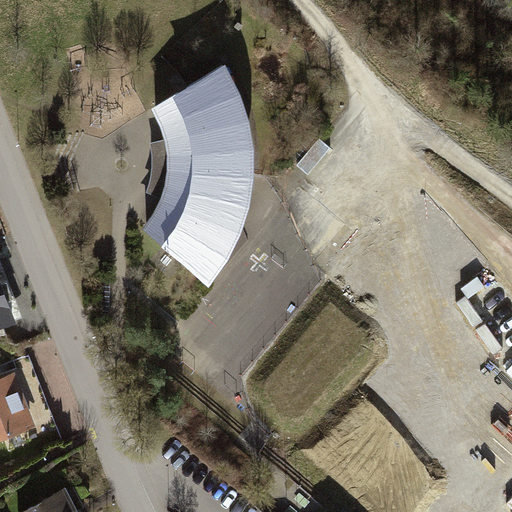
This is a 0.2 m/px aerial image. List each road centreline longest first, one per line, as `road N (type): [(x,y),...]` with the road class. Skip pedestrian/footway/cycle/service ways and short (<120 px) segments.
road 1 (residential): [(0,152),(145,511)]
road 2 (track): [(511,190),(355,70),(303,0)]
